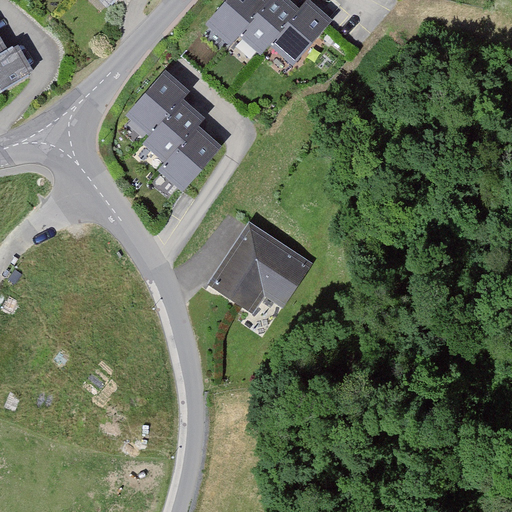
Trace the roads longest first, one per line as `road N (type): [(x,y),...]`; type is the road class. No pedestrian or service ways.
road 1 (unclassified): [(68,143),(177,302),(193,360),(198,431),(181,511)]
road 2 (residential): [(189,0),(68,143)]
